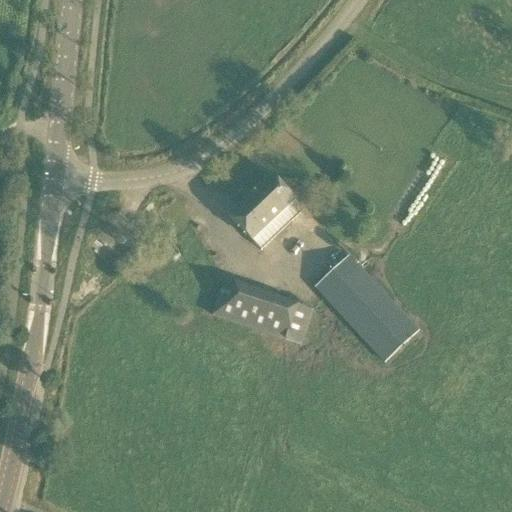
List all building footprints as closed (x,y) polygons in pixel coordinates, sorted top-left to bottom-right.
[(250,241),(292,201),(270,177),(227,216),(250,241)] [(122,246),(129,238),(123,233),(119,235),(117,238),(116,242),(122,246)] [(418,333),(348,257),(314,289),(384,365),(418,333)] [(169,314),(189,288),(172,275),(162,288),(171,295),(161,307),(169,314)] [(225,282),(213,317),(300,347),(312,312),(225,282)]
